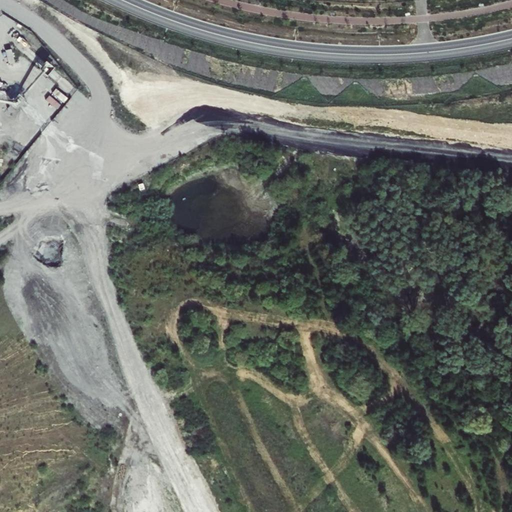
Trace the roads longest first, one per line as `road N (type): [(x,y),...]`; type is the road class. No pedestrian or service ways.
road 1 (track): [(511,168),(228,130),(123,146),(103,130),(94,85),(78,63),(0,4)]
road 2 (secondary): [(511,38),(418,53),(295,50),(226,37),(122,0)]
